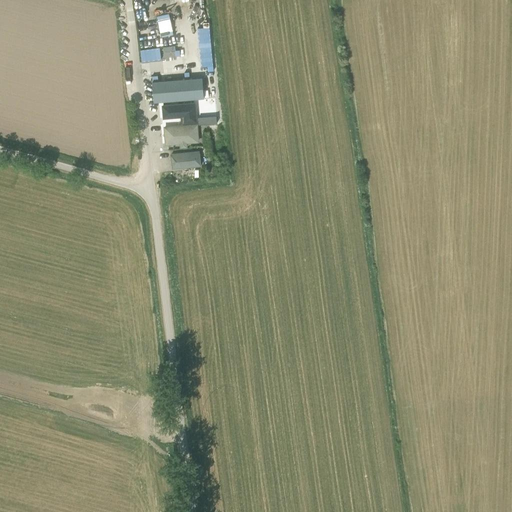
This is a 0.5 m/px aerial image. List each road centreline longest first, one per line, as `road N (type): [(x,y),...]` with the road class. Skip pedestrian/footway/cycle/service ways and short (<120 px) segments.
road 1 (unclassified): [(193,511),(152,189)]
road 2 (unclassified): [(152,189),(128,0)]
road 3 (unclassified): [(152,189),(0,147)]
